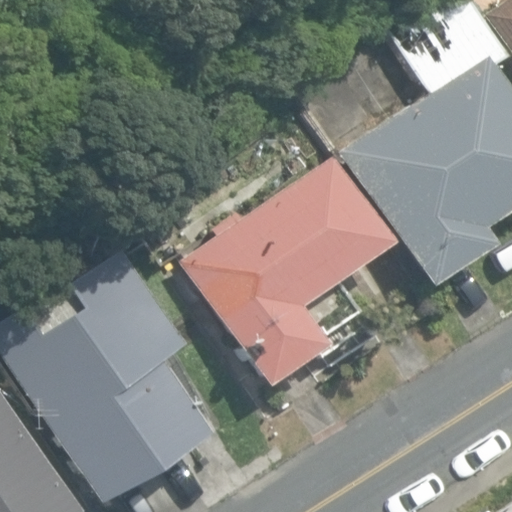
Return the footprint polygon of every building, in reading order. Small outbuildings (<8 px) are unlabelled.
[(332,154),(419,287),(482,245),(473,230),(511,204),(511,107),(485,66),(499,57),(461,0),(419,0),(379,26),(424,94),(332,154)] [(511,0),(504,0),(478,18),(511,67),(511,0)] [(172,262),(256,388),(314,349),(288,309),(382,246),(324,160),(172,262)] [(0,316),(0,363),(88,505),(197,436),(152,364),(171,352),(109,252),(56,286),(71,311),(30,337),(13,309),(0,316)] [(0,511),(59,511),(0,420),(0,511)]
